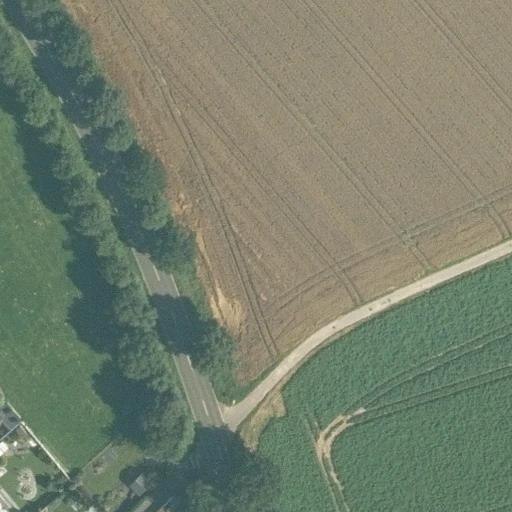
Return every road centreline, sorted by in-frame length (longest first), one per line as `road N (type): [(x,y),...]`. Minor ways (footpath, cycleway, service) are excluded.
road 1 (tertiary): [(237,511),(153,246),(81,99),(20,0)]
road 2 (track): [(213,441),(332,328),(511,247)]
